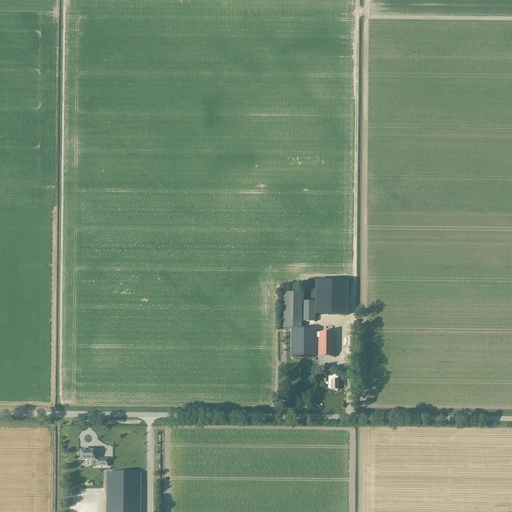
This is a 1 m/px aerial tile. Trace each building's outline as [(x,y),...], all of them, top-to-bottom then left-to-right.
[(316,283),(315,302),(315,319),(317,319),(317,315),(347,315),(348,283),(316,283)] [(284,294),(283,322),(282,322),(282,288),(254,287),(253,357),(289,357),(289,352),(291,352),(291,357),(334,357),(334,333),(315,333),(315,330),(301,330),(302,322),(315,322),(315,319),(315,302),(304,302),(304,295),(284,294)] [(331,385),(331,390),(338,390),(338,381),(338,377),(328,377),(328,385),(329,385),(331,385)] [(85,451),(80,451),(80,452),(79,452),(79,457),(80,457),(80,461),(95,461),(95,467),(107,467),(108,459),(96,459),(96,455),(95,455),(95,451),(89,451),(85,451)] [(139,511),(140,474),(107,473),(106,511),(139,511)]
